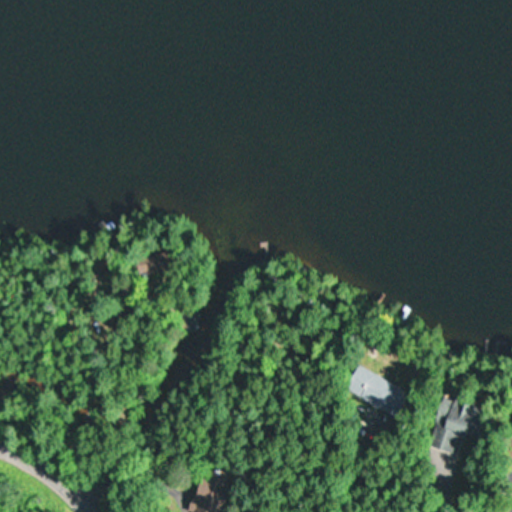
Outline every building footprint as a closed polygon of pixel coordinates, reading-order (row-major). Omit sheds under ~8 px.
[(136,253),(136,275),(161,275),(161,253),(136,253)] [(182,322),(195,331),(201,321),(188,312),(182,322)] [(344,390),(394,416),(406,392),(356,366),(344,390)] [(464,439),(473,404),(441,396),(428,446),(450,452),(454,437),(464,439)] [(202,468),(188,511),(221,511),(232,477),(202,468)]
